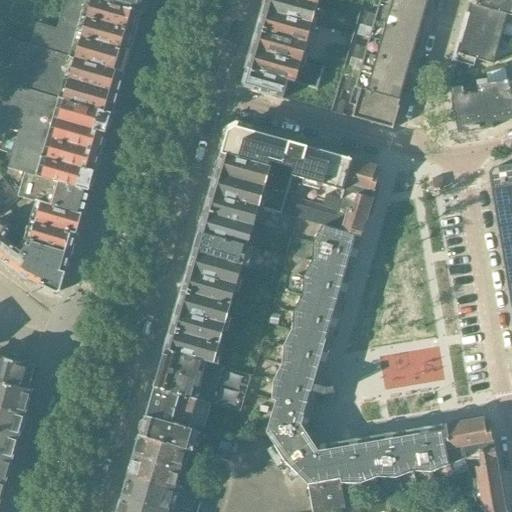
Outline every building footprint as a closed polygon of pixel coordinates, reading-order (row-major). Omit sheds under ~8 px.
[(75,59),(76,58),(81,40),(86,21),(92,0),(63,0),(56,29),(36,24),(30,45),(75,58),(75,59)] [(141,12),(97,0),(92,0),(86,21),(135,35),(141,12)] [(144,0),(97,0),(141,12),(144,0)] [(317,6),(296,0),(266,0),(263,12),(311,26),(317,6)] [(428,3),(419,0),(380,0),(378,6),(423,19),(428,3)] [(473,2),(473,4),(511,15),(511,0),(478,0),(477,3),(473,2)] [(511,15),(473,4),(471,4),(468,13),(470,14),(465,30),(500,40),(506,21),(508,22),(508,23),(511,24),(511,15)] [(423,19),(378,6),(376,16),(364,12),(362,19),(375,23),(418,35),(423,19)] [(311,26),(263,12),(257,30),(306,44),(311,26)] [(418,35),(375,23),(362,19),(360,26),(372,29),(369,39),(414,52),(418,35)] [(135,35),(86,21),(81,40),(129,53),(135,35)] [(352,38),(311,26),(306,44),(300,65),(321,71),(326,50),(346,56),(352,38)] [(257,30),(251,51),(300,65),(306,44),(257,30)] [(500,40),(465,30),(461,45),(459,44),(456,54),(458,54),(456,62),(473,67),(476,59),(493,64),(500,40)] [(111,115),(124,72),(76,58),(75,59),(75,58),(30,45),(0,36),(0,82),(0,83),(63,101),(111,115)] [(414,52),(369,39),(366,48),(355,45),(353,52),(366,55),(409,68),(414,52)] [(129,53),(81,40),(76,58),(124,72),(129,53)] [(300,65),(251,51),(242,82),(246,89),(281,99),(287,80),(315,89),(321,71),(300,65)] [(409,68),(366,55),(353,52),(351,58),(362,62),(360,71),(404,84),(409,68)] [(404,84),(360,71),(357,81),(345,78),(343,84),(356,88),(400,100),(404,84)] [(498,123),(494,102),(491,103),(487,84),(487,80),(477,81),(478,90),(479,90),(480,93),(464,96),(463,87),(451,89),(452,99),(451,99),(454,115),(455,115),(458,134),(470,132),(471,133),(480,132),(480,131),(493,129),(492,124),(498,123)] [(511,82),(510,83),(509,80),(487,84),(491,103),(494,102),(498,123),(511,120),(511,82)] [(111,115),(63,101),(0,83),(0,106),(105,137),(111,115)] [(400,100),(356,88),(343,84),(341,91),(354,95),(351,106),(355,107),(352,118),(393,130),(399,108),(398,107),(400,100)] [(346,102),(339,100),(335,114),(341,116),(346,102)] [(105,137),(0,106),(0,126),(100,155),(105,137)] [(100,155),(0,126),(0,142),(0,143),(0,145),(95,172),(100,155)] [(228,131),(222,153),(269,166),(270,163),(295,170),(293,178),(342,192),(352,161),(235,127),(228,131)] [(95,172),(0,145),(0,144),(0,150),(12,154),(8,168),(26,173),(41,177),(90,191),(95,172)] [(285,196),(292,172),(273,167),(268,170),(221,156),(215,175),(285,196)] [(361,238),(380,174),(375,173),(376,168),(353,161),(344,193),(357,196),(353,211),(347,210),(341,232),(361,238)] [(511,186),(511,165),(493,169),(489,175),(491,190),(511,186)] [(90,191),(41,177),(26,173),(20,196),(37,201),(83,214),(90,191)] [(285,196),(215,175),(210,195),(257,209),(279,216),(285,196)] [(432,179),(434,189),(444,188),(442,178),(432,179)] [(7,184),(2,188),(10,197),(15,193),(7,184)] [(511,205),(511,186),(491,190),(494,209),(511,205)] [(257,209),(210,195),(204,215),(251,229),(257,209)] [(325,197),(322,209),(337,213),(340,201),(325,197)] [(83,214),(37,201),(31,220),(77,234),(83,214)] [(284,203),(280,215),(332,229),(335,218),(284,203)] [(511,225),(511,205),(494,209),(498,228),(511,225)] [(246,247),(251,229),(204,215),(198,234),(246,248),(246,247)] [(77,234),(31,220),(25,240),(71,254),(77,234)] [(0,222),(0,244),(4,239),(10,230),(0,222)] [(511,244),(511,225),(498,228),(501,247),(511,244)] [(431,473),(466,459),(466,456),(479,453),(494,450),(490,423),(485,424),(484,419),(321,447),(307,425),(315,397),(318,397),(319,401),(321,404),(325,406),(328,406),(327,396),(336,395),(335,387),(325,388),(322,390),(319,393),(317,392),(361,238),(341,232),(322,227),(314,244),(312,262),(304,278),(302,297),(294,313),(292,331),(284,348),(282,366),(274,382),(272,401),(276,402),(267,434),(233,443),(227,463),(213,459),(196,511),(331,511),(345,510),(340,487),(341,485),(360,485),(377,478),(396,479),(413,472),(431,473)] [(258,250),(246,247),(246,248),(198,234),(193,254),(240,267),(252,270),(258,250)] [(30,257),(19,249),(4,239),(0,244),(0,260),(18,273),(30,257)] [(71,254),(25,240),(19,249),(30,257),(18,273),(24,278),(56,293),(60,292),(71,254)] [(511,264),(511,244),(501,247),(504,265),(511,264)] [(240,267),(193,254),(187,272),(275,297),(280,278),(252,270),(240,267)] [(275,297),(187,272),(182,291),(269,317),(275,297)] [(269,317),(182,291),(177,310),(264,335),(269,317)] [(264,335),(177,310),(171,330),(218,344),(231,347),(258,355),(264,335)] [(258,355),(231,347),(218,344),(171,330),(165,351),(205,362),(252,376),(258,355)] [(16,359),(0,351),(0,384),(31,394),(37,372),(33,371),(33,369),(33,368),(29,367),(29,366),(15,362),(16,359)] [(242,413),(252,376),(205,362),(165,351),(154,390),(194,401),(197,402),(242,413)] [(31,394),(0,384),(0,408),(25,416),(31,394)] [(189,431),(197,402),(194,401),(154,390),(145,418),(189,431)] [(25,416),(0,408),(0,434),(18,440),(25,416)] [(192,453),(198,433),(189,431),(145,418),(140,438),(186,451),(192,453)] [(0,434),(0,459),(11,463),(18,440),(0,434)] [(180,471),(186,451),(140,438),(134,457),(180,471)] [(505,511),(501,491),(494,450),(479,453),(482,468),(475,469),(482,511),(505,511)] [(202,478),(180,471),(134,457),(128,478),(197,498),(202,478)] [(11,463),(0,459),(0,484),(5,486),(11,463)] [(192,511),(197,498),(128,478),(122,500),(163,511),(192,511)] [(451,492),(452,502),(462,501),(461,491),(451,492)] [(409,498),(366,507),(367,511),(389,511),(411,508),(409,498)] [(163,511),(122,500),(118,511),(163,511)]
